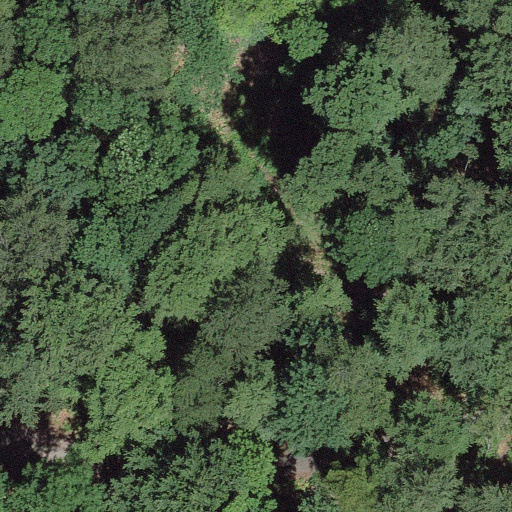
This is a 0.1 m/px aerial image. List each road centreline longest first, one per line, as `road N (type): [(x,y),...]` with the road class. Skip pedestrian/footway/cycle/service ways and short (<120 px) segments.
road 1 (track): [(511,327),(372,312),(324,295),(196,204),(162,165),(140,113),(142,0)]
road 2 (track): [(0,435),(123,460),(223,466),(304,460),(511,413)]
